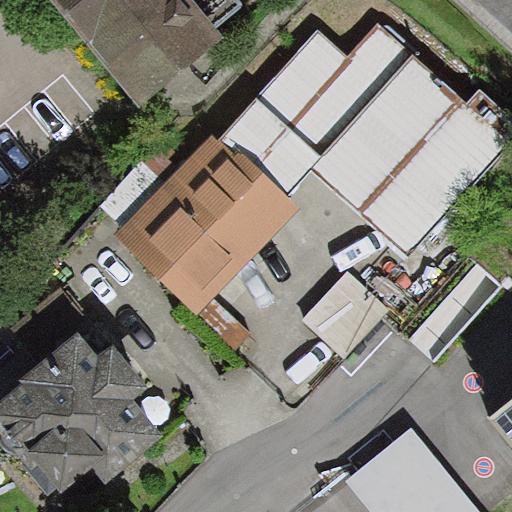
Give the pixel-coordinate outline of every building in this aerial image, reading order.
[(49,0),(135,104),(214,41),(206,31),(238,5),(234,0),(49,0)] [(511,0),(461,0),(511,46),(511,0)] [(319,45),(220,152),(282,209),(313,175),(406,260),(511,145),(511,124),(485,99),(469,116),(382,36),(349,72),(319,45)] [(129,235),(192,171),(163,143),(100,207),(129,235)] [(118,249),(199,324),(294,221),(282,209),(220,152),(214,146),(192,171),(129,235),(118,249)] [(388,309),(349,273),(306,321),(345,356),(388,309)] [(56,289),(10,328),(35,358),(81,319),(56,289)] [(99,363),(81,342),(0,407),(0,432),(56,500),(96,468),(107,482),(161,438),(131,401),(145,389),(114,351),(99,363)] [(511,402),(495,417),(511,439),(511,402)] [(478,511),(411,430),(349,481),(375,511),(478,511)]
